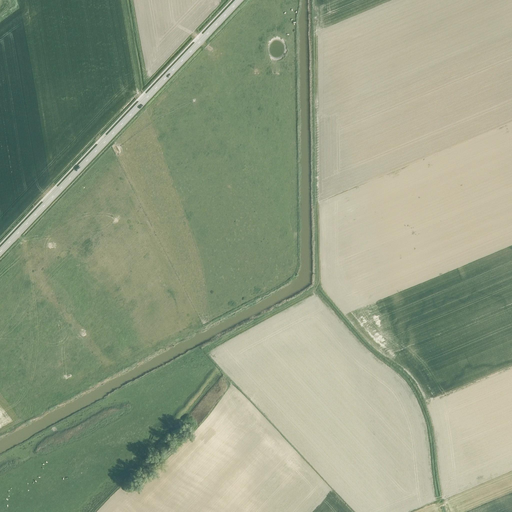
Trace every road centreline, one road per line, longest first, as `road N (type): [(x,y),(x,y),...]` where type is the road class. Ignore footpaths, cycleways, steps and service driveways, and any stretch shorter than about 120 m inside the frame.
road 1 (tertiary): [(239,0),(0,252)]
road 2 (track): [(315,287),(314,0)]
